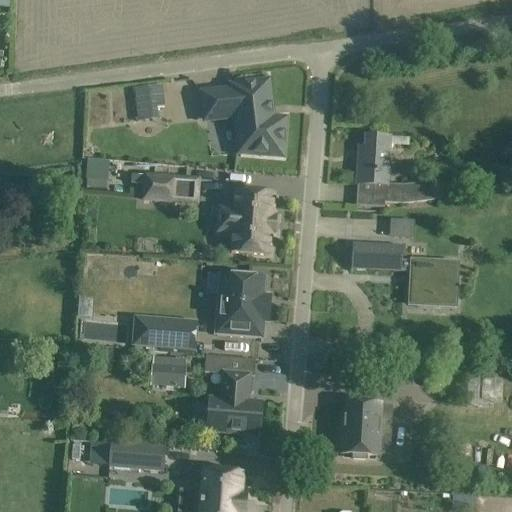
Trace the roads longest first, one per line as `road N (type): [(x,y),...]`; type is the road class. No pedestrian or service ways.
road 1 (unclassified): [(286,511),(324,44)]
road 2 (residential): [(13,86),(324,44)]
road 3 (unclassified): [(324,44),(511,14)]
